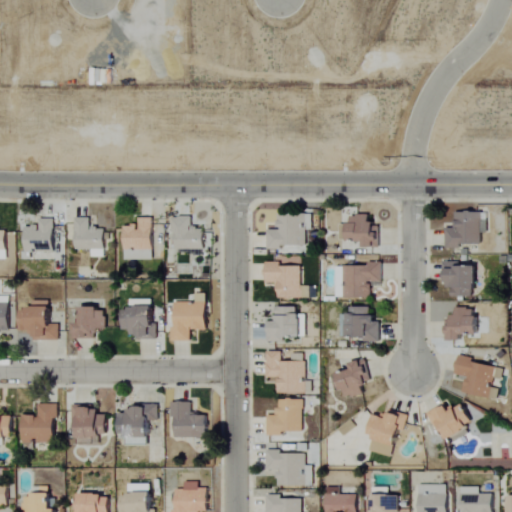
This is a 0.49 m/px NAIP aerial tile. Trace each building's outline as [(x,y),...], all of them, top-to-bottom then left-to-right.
[(448,228),(447,248),(462,248),(462,244),(483,245),(483,233),(489,233),(489,220),(484,220),(484,212),(458,212),(457,228),(448,228)] [(308,246),(308,230),(314,230),(314,215),(281,214),(281,230),(270,230),(269,249),(284,250),(284,245),(308,246)] [(341,241),(367,240),(367,248),(381,247),(381,222),(373,222),(372,215),(354,215),(354,224),(341,224),(341,241)] [(177,249),(206,250),(206,228),(194,228),(194,217),(173,217),(173,233),(178,233),(177,249)] [(78,250),(93,250),(93,258),(106,257),(105,228),(92,228),(91,218),(77,218),(78,250)] [(126,260),(154,260),(154,218),(140,218),(140,226),(126,226),(126,260)] [(56,251),(56,219),(41,219),(41,226),(27,227),(27,252),(56,251)] [(0,259),(9,259),(8,230),(0,229),(0,259)] [(268,259),(269,283),(279,283),(279,299),(304,298),(303,258),(268,259)] [(384,265),(339,264),(339,298),(373,298),(373,281),(384,282),(384,265)] [(478,264),(445,264),(445,282),(453,282),(453,297),(479,296),(478,264)] [(76,339),(99,339),(99,329),(108,329),(108,311),(99,311),(99,299),(83,299),(83,323),(76,323),(76,339)] [(61,325),(52,324),(53,301),(35,301),(35,309),(22,309),(21,332),(35,332),(35,340),(60,340),(61,325)] [(0,329),(11,330),(12,303),(0,303),(0,329)] [(193,341),(193,330),(211,330),(210,303),(177,303),(178,328),(173,328),(173,341),(193,341)] [(365,341),(381,341),(381,315),(372,315),(373,307),(351,306),(350,337),(365,337),(365,341)] [(137,340),(159,339),(158,307),(125,308),(125,330),(136,330),(137,340)] [(304,307),(279,307),(279,317),(271,316),(271,342),(286,342),(286,337),(303,337),(304,307)] [(449,341),(466,340),(466,337),(481,336),(480,308),(458,309),(458,317),(448,318),(449,341)] [(268,378),(282,378),(282,394),(314,394),(314,381),(308,381),(308,362),(284,362),(284,352),(269,352),(268,378)] [(498,365),(460,358),(458,375),(468,377),(465,393),(499,399),(500,389),(494,388),(498,365)] [(353,363),(355,370),(341,372),(346,397),(369,394),(367,383),(373,382),(369,360),(353,363)] [(270,415),(269,436),(285,436),(285,431),(305,432),(305,400),(281,399),(281,416),(270,415)] [(194,403),(173,402),(172,417),(178,417),(177,438),(210,438),(211,415),(194,415),(194,403)] [(40,415),(24,416),(25,444),(59,443),(57,404),(40,405),(40,415)] [(160,404),(135,405),(135,412),(120,412),(121,437),(153,436),(152,421),(160,421),(160,404)] [(443,424),(450,438),(476,425),(465,404),(452,411),(448,404),(429,413),(436,427),(443,424)] [(0,438),(15,438),(15,417),(0,416),(0,407),(0,406),(0,438)] [(74,422),(80,423),(80,444),(101,444),(102,435),(110,435),(110,415),(100,415),(101,406),(74,406),(74,422)] [(395,459),(408,415),(393,411),(391,417),(376,413),(370,435),(376,437),(372,452),(395,459)] [(280,486),(312,485),(311,452),(269,453),(269,471),(280,470),(280,486)] [(0,511),(2,511),(3,506),(12,506),(13,484),(0,483),(0,511)] [(173,511),(212,511),(212,488),(202,488),(202,483),(187,483),(187,490),(179,490),(179,509),(174,510),(173,511)] [(123,511),(155,511),(155,484),(131,484),(131,496),(123,496),(123,511)] [(450,511),(450,485),(422,485),(421,511),(450,511)] [(53,509),(53,487),(36,487),(36,497),(26,498),(25,511),(60,511),(60,509),(53,509)] [(482,487),(463,487),(463,511),(496,511),(496,494),(483,494),(482,487)] [(83,495),(83,511),(76,511),(112,511),(113,495),(83,495)] [(304,511),(304,499),(284,499),(284,495),(268,495),(268,511),(304,511)] [(361,511),(362,495),(329,495),(329,511),(361,511)] [(402,511),(403,495),(376,495),(376,511),(402,511)]
